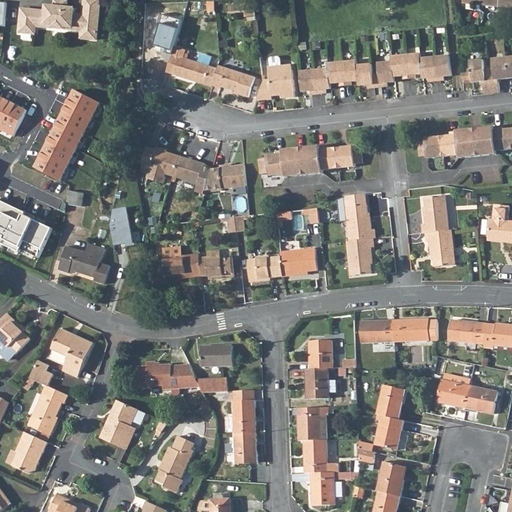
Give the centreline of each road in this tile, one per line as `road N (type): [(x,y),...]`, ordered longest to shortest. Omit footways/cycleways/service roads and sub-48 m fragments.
road 1 (residential): [(106,511),(118,484),(69,461),(122,326)]
road 2 (residential): [(176,106),(248,127),(387,116)]
road 3 (residential): [(270,310),(279,511)]
road 4 (residential): [(387,116),(405,293)]
road 5 (unknown): [(293,193),(457,174)]
road 6 (residential): [(474,511),(486,458),(468,446),(448,449),(434,511)]
road 7 (residential): [(122,326),(179,328),(270,310)]
road 8 (residential): [(270,310),(405,293)]
road 9 (residential): [(0,71),(47,98),(19,151),(0,158)]
road 10 (residential): [(0,274),(122,326)]
road 11 (residential): [(387,116),(511,103)]
